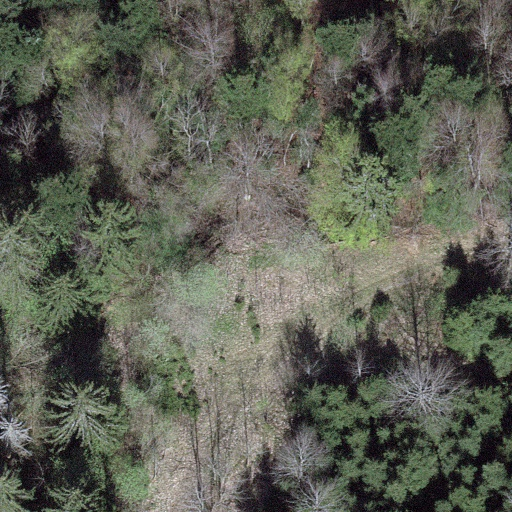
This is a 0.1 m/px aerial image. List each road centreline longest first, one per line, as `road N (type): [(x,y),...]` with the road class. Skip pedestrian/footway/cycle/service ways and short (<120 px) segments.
road 1 (track): [(173,511),(244,394),(304,329),(358,289),(413,268),(511,250)]
road 2 (track): [(244,394),(0,400)]
